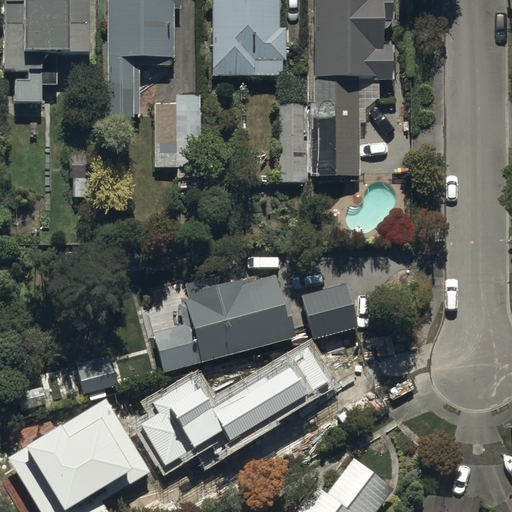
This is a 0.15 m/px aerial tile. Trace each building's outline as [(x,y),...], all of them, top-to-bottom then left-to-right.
[(0,0),(1,74),(10,74),(10,105),(38,105),(38,87),(52,87),(52,58),(65,58),(65,54),(87,54),(87,0),(0,0)] [(102,0),(103,86),(99,86),(99,121),(130,121),(129,115),(136,115),(136,63),(141,63),(141,67),(166,67),(166,61),(170,61),(170,9),(175,9),(175,0),(102,0)] [(276,0),(208,0),(208,81),(280,82),(280,67),(285,67),(285,34),(276,34),(276,0)] [(311,0),(310,181),(358,182),(358,87),(390,87),(390,52),(381,52),(381,26),(389,26),(388,0),(311,0)] [(174,107),(152,107),(152,171),(177,171),(177,190),(198,190),(198,99),(174,99),(174,107)] [(303,146),(302,108),(276,109),(278,188),(306,187),(305,145),(303,146)] [(157,264),(108,263),(107,292),(157,293),(157,264)] [(210,283),(181,290),(184,304),(180,305),(181,311),(176,312),(181,332),(150,339),(159,378),(292,347),(282,302),(279,303),(274,282),(252,287),(251,283),(212,292),(210,283)] [(105,359),(74,367),(81,399),(113,391),(105,359)] [(267,419),(255,397),(240,406),(235,399),(211,414),(200,396),(169,415),(177,428),(163,436),(184,469),(151,489),(156,498),(132,511),(193,511),(302,446),(283,411),(267,419)] [(100,402),(66,410),(76,457),(111,449),(100,402)] [(23,445),(0,445),(0,501),(26,501),(26,475),(23,475),(23,445)] [(378,511),(389,500),(348,466),(319,501),(312,496),(298,511),(378,511)] [(511,511),(511,494),(506,497),(508,500),(490,509),(491,511),(511,511)] [(480,511),(481,504),(421,500),(418,500),(417,511),(480,511)]
